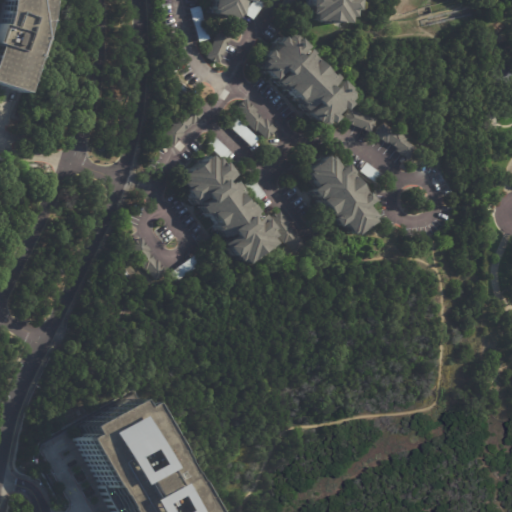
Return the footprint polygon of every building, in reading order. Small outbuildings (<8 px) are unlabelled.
[(19,95),(0,89),(0,20),(2,13),(3,0),(44,0),(44,6),(41,28),(21,95),(19,95)] [(236,18),(233,17),(233,20),(208,15),(209,12),(207,11),(209,0),(247,0),(247,3),(239,2),(236,18)] [(265,0),(266,2),(253,20),(244,13),(254,0),(265,0)] [(284,0),(294,0),(290,10),(282,6),(284,0)] [(355,0),(355,1),(354,0),(353,11),(351,11),(350,18),(346,17),(345,24),(311,21),(311,15),(307,14),(307,7),(304,7),(304,0),(355,0)] [(197,42),(189,9),(199,6),(208,40),(197,42)] [(230,37),(218,64),(215,63),(209,61),(209,60),(205,58),(217,31),(226,35),(230,37)] [(268,52),(275,45),(273,43),(279,36),(282,39),(285,36),(291,35),(303,47),(294,56),(296,58),(305,49),(309,53),(308,55),(329,76),(330,74),(335,78),(326,88),(328,90),(337,81),(346,89),(345,90),(348,93),(348,98),(345,101),(348,104),(341,110),(339,108),(333,115),(335,117),(328,124),(325,122),(323,125),(317,125),(314,122),(313,123),(304,114),(313,105),(311,103),(302,112),(296,106),(298,103),(285,91),(284,92),(273,82),(281,73),(278,71),(270,80),(261,71),(262,71),(259,68),(259,62),(262,58),(259,56),(266,49),(268,52)] [(275,131),(272,134),(273,134),(269,138),(268,137),(266,140),(256,131),(254,133),(243,121),(245,120),(235,110),(238,106),(245,99),(256,111),(255,112),(263,121),(265,119),(275,130),(275,131)] [(201,114),(202,114),(192,125),(190,124),(182,133),(184,134),(173,146),(171,144),(170,144),(165,140),(166,139),(163,136),(172,126),(170,125),(181,113),(183,114),(191,104),(195,108),(196,107),(199,110),(199,111),(201,114)] [(369,133),(343,122),(345,118),(344,118),(346,113),(347,113),(348,109),(376,120),(374,124),(375,125),(373,129),(372,129),(371,133),(369,133)] [(258,140),(250,148),(225,124),(233,117),(258,140)] [(408,160),(396,152),(397,150),(387,142),(386,144),(373,135),(376,131),(375,131),(378,127),(379,127),(381,124),(392,131),(392,129),(407,139),(406,141),(417,149),(414,152),(415,153),(412,156),(411,156),(408,161),(408,160)] [(224,160),(223,161),(207,145),(214,137),(230,153),(224,160)] [(228,237),(227,235),(223,238),(222,236),(219,238),(211,227),(214,226),(207,217),(205,218),(202,215),(202,216),(196,208),(199,206),(198,204),(202,201),(200,198),(191,205),(180,191),(182,190),(178,184),(181,181),(178,177),(206,156),(210,161),(213,158),(217,164),(219,162),(225,172),(227,171),(230,175),(219,184),(221,187),(227,183),(228,185),(231,182),(237,189),(235,190),(238,194),(235,196),(241,205),(245,202),(247,206),(248,205),(254,213),(251,215),(252,217),(246,221),(249,224),(258,217),(260,221),(261,220),(268,230),(267,230),(271,236),(268,239),(272,244),(244,264),(240,259),(237,262),(233,257),(231,258),(223,248),(224,247),(222,243),(229,238),(228,237)] [(342,169),(368,202),(362,207),(371,218),(369,220),(371,223),(352,237),(350,235),(348,236),(339,224),(333,228),(327,220),(328,219),(313,199),(312,200),(306,192),(311,188),(302,175),(304,173),(303,171),(322,157),(323,159),(326,157),(336,169),(340,166),(342,169)] [(301,165),(297,174),(288,170),(292,161),(301,165)] [(384,178),(378,186),(360,172),(367,163),(385,177),(384,178)] [(252,178),(265,196),(257,203),(243,184),(251,178),(252,178)] [(303,243),(305,246),(294,255),(285,244),(284,245),(274,232),(276,231),(267,220),(278,211),(288,224),(287,225),(294,235),(296,234),(303,243)] [(166,273),(161,276),(162,277),(159,279),(158,279),(154,282),(146,271),(144,272),(134,258),(136,257),(128,247),(132,244),(132,243),(136,241),(140,238),(150,251),(148,253),(154,262),(156,260),(166,273)] [(169,274),(196,254),(202,262),(175,282),(169,274)] [(184,511),(122,400),(115,403),(110,394),(62,421),(66,429),(57,434),(100,511),(184,511)] [(99,511),(57,434),(39,444),(37,450),(67,504),(64,511),(99,511)]
